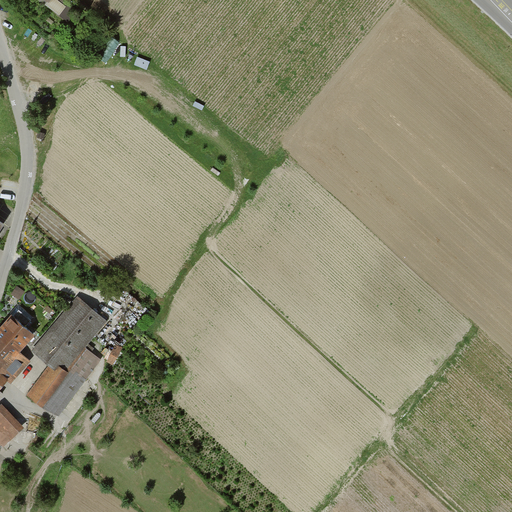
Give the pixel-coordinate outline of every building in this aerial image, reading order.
[(65,4),(68,0),(39,0),(43,3),(42,5),(66,23),(74,11),(65,4)] [(111,100),(136,114),(144,101),(118,86),(111,100)] [(9,219),(0,213),(0,238),(3,233),(1,232),(9,219)] [(102,324),(72,300),(29,353),(47,368),(23,397),(51,420),(97,363),(81,351),(102,324)] [(33,337),(11,318),(0,331),(0,389),(5,384),(8,387),(28,363),(18,354),(33,337)] [(117,342),(109,358),(115,361),(124,346),(117,342)] [(0,445),(19,427),(0,407),(0,445)]
